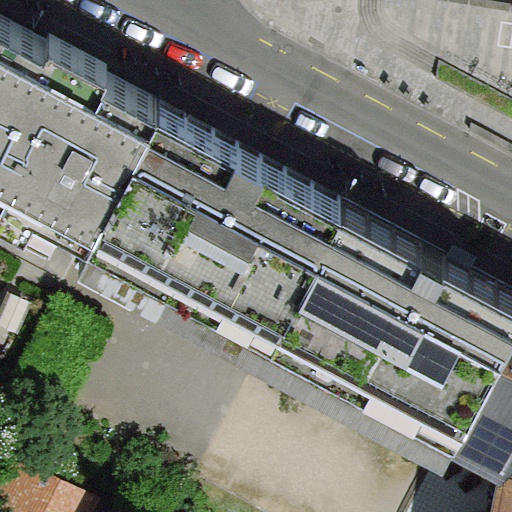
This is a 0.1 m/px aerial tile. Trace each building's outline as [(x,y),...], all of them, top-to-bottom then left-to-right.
[(35,203),(90,232),(159,98),(104,68),(108,60),(51,29),(46,38),(0,14),(0,205),(26,220),(35,203)] [(90,232),(271,329),(340,196),(159,98),(90,232)] [(271,329),(454,426),(511,320),(511,287),(340,196),(271,329)] [(511,320),(454,426),(508,455),(511,456),(511,320)] [(10,445),(0,463),(0,511),(102,511),(110,498),(10,445)] [(511,511),(511,456),(508,455),(497,511),(511,511)]
